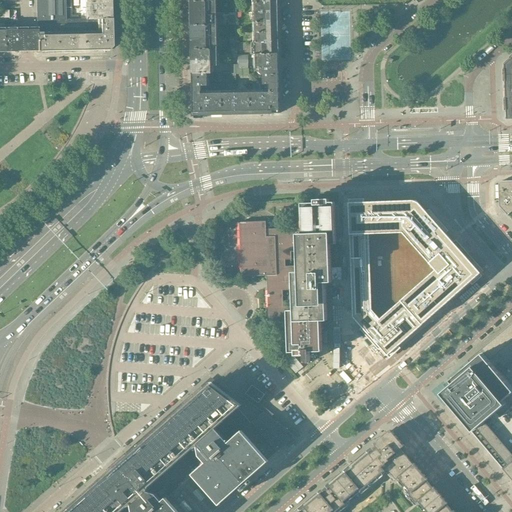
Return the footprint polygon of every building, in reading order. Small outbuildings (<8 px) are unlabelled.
[(112,47),(111,18),(85,19),(77,19),(65,19),(64,7),(64,0),(35,0),(37,27),(37,51),(37,52),(108,50),(112,47)] [(217,23),(217,11),(216,0),(201,0),(191,0),(191,24),(217,23)] [(277,11),(277,0),(253,1),(253,11),(277,11)] [(111,18),(111,6),(85,6),(85,19),(111,18)] [(71,16),(71,7),(64,7),(65,19),(77,19),(77,16),(71,16)] [(277,21),(277,11),(253,11),(254,21),(277,21)] [(277,31),(277,21),(254,21),(254,31),(277,31)] [(218,47),(217,35),(217,23),(191,24),(192,48),(218,47)] [(37,51),(37,27),(26,28),(16,28),(13,28),(13,52),(17,52),(21,52),(27,52),(37,51)] [(4,52),(13,52),(13,28),(3,28),(4,52)] [(278,41),(277,31),(254,31),(254,41),(278,41)] [(278,52),(278,41),(254,41),(254,53),(257,53),(278,52)] [(218,64),(218,59),(218,47),(192,48),(192,72),(208,72),(213,72),(214,70),(214,64),(218,64)] [(279,92),(278,67),(278,52),(257,53),(257,68),(263,74),(264,74),(264,84),(271,84),(271,92),(279,92)] [(248,55),(238,55),(238,65),(239,65),(248,65),(248,55)] [(238,65),(230,65),(230,74),(239,74),(239,68),(239,65),(238,65)] [(208,93),(208,72),(192,72),(193,94),(208,93)] [(279,114),(279,92),(271,92),(250,93),(250,114),(279,114)] [(222,115),(221,93),(208,93),(193,94),(193,115),(222,115)] [(250,114),(250,93),(221,93),(222,115),(250,114)] [(501,208),(511,198),(511,180),(501,181),(499,184),(500,206),(501,208)] [(511,198),(501,208),(508,216),(511,211),(511,198)] [(414,201),(349,203),(353,322),(378,349),(382,349),(387,356),(481,273),(418,203),(414,201)] [(266,221),(240,221),(241,275),(278,274),(277,236),(267,236),(266,221)] [(448,404),(450,407),(463,397),(470,405),(475,411),(478,414),(485,423),(492,431),(500,440),(507,449),(510,453),(511,451),(511,323),(468,360),(471,363),(452,380),(454,383),(443,392),(451,401),(448,404)] [(242,432),(242,433),(241,432),(223,448),(208,430),(237,405),(211,385),(128,458),(119,466),(67,511),(209,511),(219,504),(219,503),(220,504),(268,461),(267,461),(268,461),(242,432)] [(245,394),(258,403),(265,395),(252,385),(245,394)] [(458,416),(470,405),(463,397),(450,407),(458,416)] [(465,425),(478,414),(475,411),(470,405),(458,416),(463,422),(465,425)] [(251,423),(277,452),(295,436),(264,412),(251,423)] [(472,433),(485,423),(478,414),(465,425),(472,433)] [(480,442),(492,431),(485,423),(472,433),(480,442)] [(390,430),(374,443),(377,447),(370,453),(370,452),(353,466),(354,467),(347,473),(346,472),(329,486),(331,488),(329,489),(328,488),(324,492),(325,493),(323,495),(321,493),(305,507),(305,508),(300,511),(335,511),(385,471),(382,467),(393,457),(392,456),(400,449),(401,450),(401,449),(400,449),(404,446),(391,430),(390,430)] [(487,451),(500,440),(492,431),(480,442),(487,451)] [(494,459),(507,449),(500,440),(487,451),(494,459)] [(413,464),(401,449),(401,450),(400,449),(392,456),(393,457),(382,467),(385,471),(389,471),(402,487),(421,471),(414,463),(413,464)] [(507,449),(494,459),(503,469),(511,461),(511,454),(510,453),(507,449)] [(511,461),(503,469),(510,477),(511,475),(511,461)] [(421,471),(402,487),(422,510),(441,495),(434,486),(433,487),(427,480),(428,479),(421,471)] [(448,503),(441,495),(422,510),(423,511),(455,511),(454,510),(453,511),(447,504),(448,503)]
